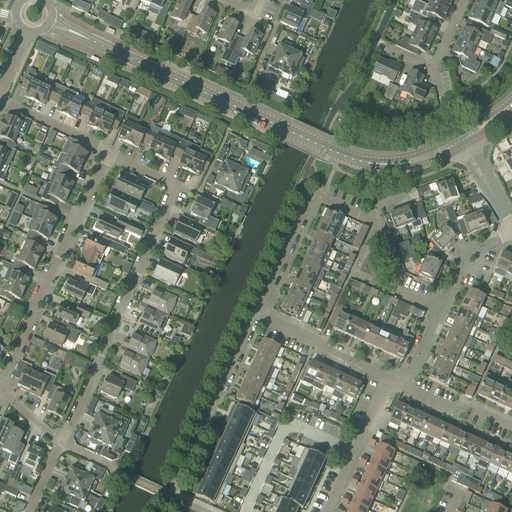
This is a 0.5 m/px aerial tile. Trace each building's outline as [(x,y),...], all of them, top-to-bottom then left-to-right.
[(121,0),(123,0),(126,1),(123,6),(129,9),(132,0),(119,0),(121,1),(121,0)] [(140,0),(150,5),(152,0),(132,0),(129,9),(134,12),(140,0)] [(147,12),(157,16),(153,25),(159,28),(170,6),(164,3),(165,0),(152,0),(150,5),(147,12)] [(178,21),(176,27),(186,31),(192,18),(186,15),(191,3),(184,0),(178,0),(170,18),(178,21)] [(298,0),(296,4),(300,6),(311,11),(313,5),(311,4),(312,0),(298,0)] [(431,15),(443,20),(448,8),(430,0),(428,6),(415,1),(410,12),(411,12),(426,19),(428,20),(431,15)] [(430,0),(448,8),(452,0),(430,0)] [(500,2),(494,0),(476,0),(474,6),(494,15),(499,17),(504,5),(500,3),(500,2)] [(511,1),(508,0),(505,0),(503,4),(511,8),(511,1)] [(302,19),(307,21),(312,11),(311,11),(300,6),(297,11),(287,7),(280,23),(296,31),(302,19)] [(474,6),(468,18),(488,28),(494,15),(474,6)] [(204,9),(198,21),(192,18),(186,31),(196,36),(198,31),(206,34),(216,14),(204,9)] [(416,28),(413,34),(431,42),(436,30),(423,24),(426,19),(411,12),(409,18),(411,19),(409,24),(416,28)] [(99,13),(96,19),(103,22),(106,16),(99,13)] [(225,43),(222,48),(221,51),(224,52),(220,60),(228,63),(238,40),(232,37),(238,25),(226,19),(217,39),(225,43)] [(117,21),(114,27),(119,30),(122,23),(117,21)] [(474,33),(464,28),(458,40),(476,48),(479,41),(488,45),(493,35),(490,34),(477,28),(474,33)] [(493,28),(490,34),(493,35),(504,40),(507,34),(493,28)] [(245,43),(238,40),(228,63),(235,67),(238,58),(241,60),(245,52),(253,56),(262,36),(250,30),(245,43)] [(397,41),(394,46),(410,53),(412,48),(425,54),(431,42),(413,34),(410,41),(403,37),(400,42),(397,41)] [(476,48),(458,40),(452,52),(465,58),(461,67),(475,74),(479,64),(474,62),(476,58),(473,56),(476,48)] [(292,46),(283,42),(282,45),(279,44),(273,56),(285,61),(290,50),(292,46)] [(35,51),(41,53),(45,46),(38,43),(35,51)] [(290,50),(285,61),(300,68),(304,59),(301,58),(302,55),(290,50)] [(63,53),(58,51),(54,59),(59,62),(63,53)] [(278,76),(280,73),(285,61),(273,56),(268,67),(271,69),(269,72),(278,76)] [(492,56),(488,65),(496,69),(500,61),(492,56)] [(81,62),(73,58),(70,65),(78,68),(81,62)] [(379,59),(373,74),(392,83),(400,67),(389,61),(388,63),(379,59)] [(300,68),(285,61),(280,73),(283,74),(282,78),(288,80),(289,77),(291,78),(293,75),(296,77),(300,68)] [(222,76),(225,70),(218,67),(215,73),(221,77),(222,76)] [(23,97),(34,102),(41,85),(44,79),(36,75),(37,73),(29,70),(21,87),(27,90),(23,97)] [(101,71),(98,80),(107,82),(109,73),(101,71)] [(413,98),(414,97),(422,101),(427,89),(419,85),(423,77),(410,71),(400,92),(413,98)] [(53,102),(58,90),(60,86),(44,79),(41,85),(34,102),(44,106),(47,99),(53,102)] [(389,84),(383,97),(391,101),(397,88),(389,84)] [(65,116),(73,99),(75,93),(60,86),(58,90),(53,102),(58,104),(55,111),(65,116)] [(136,94),(148,100),(151,93),(139,87),(136,94)] [(75,93),(73,99),(65,116),(76,121),(79,114),(84,116),(90,105),(84,102),(85,98),(75,93)] [(276,94),(273,101),(286,107),(291,97),(287,96),(285,99),(276,94)] [(90,105),(84,116),(90,119),(87,126),(97,131),(104,114),(106,110),(108,106),(92,99),(90,105)] [(177,105),(167,101),(164,108),(174,112),(177,105)] [(128,112),(130,106),(125,103),(122,109),(128,112)] [(108,106),(104,114),(97,131),(107,135),(110,128),(116,131),(124,113),(108,106)] [(25,137),(31,122),(15,114),(13,119),(5,116),(1,126),(17,134),(25,137)] [(118,139),(128,144),(135,127),(138,121),(126,115),(123,122),(125,123),(118,139)] [(13,143),(17,134),(1,126),(0,127),(0,138),(3,140),(1,144),(12,150),(15,144),(13,143)] [(145,132),(135,127),(128,144),(138,149),(142,142),(147,144),(152,133),(146,130),(145,132)] [(158,158),(166,141),(169,134),(154,128),(152,133),(147,144),(151,146),(148,153),(158,158)] [(176,158),(182,146),(184,141),(169,134),(166,141),(158,158),(168,163),(172,156),(176,158)] [(83,145),(71,140),(69,145),(71,146),(66,156),(83,164),(88,153),(80,150),(83,145)] [(198,149),(199,148),(184,141),(182,146),(176,158),(181,160),(178,167),(188,172),(196,155),(198,149)] [(259,143),(257,148),(265,152),(266,152),(268,146),(259,142),(259,143)] [(0,162),(4,164),(8,154),(10,155),(12,150),(1,144),(0,146),(0,162)] [(223,147),(216,161),(221,163),(228,149),(223,147)] [(198,149),(196,155),(188,172),(199,177),(202,169),(206,171),(213,156),(198,149)] [(251,149),(248,155),(269,164),(272,158),(251,149)] [(78,174),(83,164),(66,156),(62,166),(60,165),(57,170),(69,175),(71,171),(78,174)] [(225,161),(219,173),(231,178),(236,166),(238,162),(230,158),(228,162),(225,161)] [(4,164),(0,162),(0,180),(4,182),(7,175),(5,175),(9,166),(4,164)] [(248,172),(236,166),(231,178),(246,185),(250,176),(247,175),(248,172)] [(52,186),(69,194),(74,183),(67,180),(69,175),(57,170),(55,169),(48,184),(52,186)] [(121,187),(119,192),(139,202),(144,190),(139,187),(141,182),(121,173),(119,179),(118,179),(115,184),(121,187)] [(219,173),(214,184),(217,186),(215,189),(224,193),(225,190),(226,190),(231,178),(219,173)] [(246,185),(231,178),(226,190),(237,195),(239,192),(242,194),(246,185)] [(454,185),(452,180),(435,186),(435,184),(429,186),(431,191),(436,189),(439,195),(458,188),(456,184),(454,185)] [(416,190),(417,196),(424,194),(430,191),(431,191),(429,186),(429,185),(416,190)] [(64,204),(69,194),(52,186),(48,196),(46,195),(43,200),(55,206),(57,201),(64,204)] [(439,195),(442,206),(459,200),(457,195),(459,194),(458,188),(439,195)] [(134,213),(139,202),(119,192),(116,198),(110,195),(108,200),(109,201),(106,207),(126,217),(129,211),(134,213)] [(12,193),(9,199),(15,202),(18,196),(12,193)] [(198,198),(199,196),(190,214),(200,219),(198,224),(208,229),(214,232),(219,222),(209,217),(214,205),(198,198)] [(426,218),(420,203),(415,205),(420,220),(426,218)] [(50,216),(52,211),(38,205),(31,220),(36,222),(52,230),(57,219),(50,216)] [(240,208),(233,205),(230,210),(237,214),(240,208)] [(420,220),(415,205),(409,207),(409,206),(404,208),(403,206),(398,208),(405,227),(410,225),(412,229),(422,226),(420,220)] [(450,224),(457,222),(453,211),(451,207),(444,209),(450,224)] [(389,214),(389,215),(384,217),(389,232),(395,230),(405,227),(398,208),(393,210),(394,212),(389,214)] [(343,217),(328,209),(322,222),(342,231),(344,227),(340,225),(343,217)] [(482,212),(472,215),(479,234),(484,232),(483,230),(488,228),(488,227),(493,225),(489,215),(492,214),(490,210),(482,213),(482,212)] [(463,220),(457,222),(462,237),(468,235),(473,234),(474,236),(479,234),(472,215),(462,219),(463,220)] [(125,228),(100,217),(95,229),(117,239),(122,229),(140,237),(143,230),(127,223),(125,228)] [(208,229),(198,224),(181,217),(173,234),(195,244),(198,237),(201,238),(205,237),(207,233),(208,229)] [(52,230),(36,222),(31,232),(29,231),(27,236),(38,242),(40,237),(48,240),(52,230)] [(322,222),(317,232),(333,239),(337,241),(342,231),(322,222)] [(362,225),(360,230),(356,238),(363,241),(369,228),(362,225)] [(457,238),(446,225),(438,232),(452,246),(455,243),(453,241),(457,238)] [(317,232),(313,242),(328,249),(333,239),(317,232)] [(431,239),(426,244),(437,256),(441,252),(442,252),(446,249),(447,250),(452,246),(438,232),(430,239),(431,239)] [(26,242),(22,252),(38,260),(43,250),(36,246),(38,242),(27,236),(24,242),(26,242)] [(101,256),(105,247),(106,245),(89,238),(84,249),(86,250),(84,255),(100,263),(103,257),(101,256)] [(193,256),(193,255),(195,250),(196,250),(171,238),(163,256),(182,264),(187,253),(193,256)] [(356,238),(352,247),(358,251),(363,241),(356,238)] [(108,246),(106,245),(105,247),(124,256),(127,249),(110,241),(108,246)] [(328,249),(313,242),(308,251),(324,259),(328,261),(332,251),(328,249)] [(412,252),(410,247),(397,252),(398,257),(412,252)] [(195,250),(193,255),(199,258),(202,253),(195,250)] [(328,261),(324,259),(308,251),(304,261),(323,270),(328,272),(329,270),(329,268),(325,266),(328,261)] [(15,261),(13,266),(24,272),(27,267),(34,270),(38,260),(22,252),(17,262),(15,261)] [(412,252),(398,257),(401,263),(414,258),(412,252)] [(511,256),(503,252),(495,268),(506,273),(511,259),(511,256)] [(91,285),(97,288),(104,291),(107,285),(91,277),(95,268),(97,269),(100,263),(84,255),(81,261),(79,260),(74,271),(94,280),(91,285)] [(442,263),(426,256),(421,265),(440,274),(442,269),(440,268),(442,263)] [(123,271),(127,263),(121,260),(117,268),(123,271)] [(174,287),(181,269),(161,260),(153,277),(174,287)] [(304,261),(299,271),(320,281),(320,280),(319,280),(320,280),(321,280),(323,275),(322,274),(323,270),(304,261)] [(440,274),(421,265),(417,275),(433,282),(435,278),(438,279),(440,274)] [(3,281),(8,283),(8,282),(25,290),(29,280),(22,276),(24,272),(13,266),(11,271),(8,270),(3,281)] [(299,271),(295,281),(311,288),(315,290),(320,281),(299,271)] [(92,298),(97,288),(91,285),(79,279),(76,285),(69,282),(68,284),(66,283),(63,290),(65,291),(64,293),(81,301),(84,295),(92,298)] [(311,288),(295,281),(290,291),(306,298),(311,288)] [(20,300),(25,290),(8,282),(8,283),(3,292),(1,291),(0,294),(0,297),(10,302),(13,297),(20,300)] [(150,299),(144,296),(141,304),(168,316),(176,299),(154,289),(150,299)] [(485,297),(469,290),(464,300),(480,307),(485,297)] [(286,300),(305,310),(307,310),(307,307),(306,305),(303,304),(306,298),(290,291),(286,300)] [(326,295),(330,297),(335,300),(337,296),(332,294),(328,291),(326,295)] [(504,295),(497,292),(495,297),(501,300),(504,295)] [(178,303),(185,306),(188,300),(181,297),(178,303)] [(307,310),(305,310),(286,300),(281,311),(292,316),(291,318),(301,323),(307,311),(307,310)] [(404,304),(394,300),(392,305),(396,307),(393,312),(399,315),(404,304)] [(480,307),(464,300),(460,309),(476,317),(480,307)] [(79,315),(88,319),(91,312),(78,306),(76,310),(61,303),(56,316),(75,325),(79,315)] [(160,333),(168,316),(141,304),(138,311),(143,314),(139,323),(160,333)] [(414,309),(404,304),(399,315),(406,318),(408,312),(412,314),(414,309)] [(347,309),(338,305),(329,324),(334,326),(333,329),(343,334),(350,318),(344,315),(347,309)] [(507,320),(511,309),(507,307),(502,317),(507,320)] [(414,309),(412,314),(422,319),(424,314),(414,309)] [(482,320),(475,317),(476,317),(460,309),(456,319),(471,326),(476,328),(479,323),(481,322),(482,320)] [(326,319),(321,317),(316,329),(321,332),(326,319)] [(360,322),(350,318),(343,334),(353,338),(360,322)] [(471,326),(456,319),(451,329),(467,337),(471,326)] [(360,322),(353,338),(363,343),(370,327),(360,322)] [(64,340),(74,344),(79,333),(67,327),(65,331),(50,324),(44,337),(62,346),(64,340)] [(380,331),(370,327),(363,343),(373,347),(380,331)] [(498,327),(493,336),(498,339),(501,333),(503,329),(498,327)] [(380,331),(373,347),(382,352),(392,331),(385,328),(385,329),(381,328),(380,331)] [(404,329),(402,335),(392,356),(403,361),(410,345),(413,338),(407,335),(409,331),(404,329)] [(467,337),(451,329),(447,339),(462,346),(467,348),(471,339),(467,337)] [(382,352),(392,356),(402,335),(392,331),(382,352)] [(124,340),(121,347),(148,360),(156,342),(134,333),(130,342),(124,340)] [(493,336),(489,347),(494,349),(498,339),(493,336)] [(462,346),(447,339),(442,349),(463,358),(464,355),(459,352),(462,346)] [(263,340),(259,350),(275,357),(279,347),(263,340)] [(119,367),(140,377),(148,360),(121,347),(118,355),(123,357),(119,367)] [(463,358),(442,349),(438,358),(453,366),(456,360),(461,363),(463,358)] [(254,359),(270,367),(275,357),(259,350),(254,359)] [(506,361),(502,359),(495,355),(492,362),(503,367),(504,366),(506,361)] [(70,366),(73,359),(66,356),(64,360),(63,363),(70,366)] [(453,366),(438,358),(433,368),(449,375),(453,366)] [(250,370),(265,377),(271,379),(275,369),(270,367),(254,359),(250,370)] [(314,382),(321,366),(311,362),(308,361),(299,381),(302,382),(312,387),(314,382)] [(28,393),(37,374),(30,371),(32,366),(21,362),(16,374),(21,377),(17,386),(18,387),(28,391),(28,393)] [(331,371),(321,366),(314,382),(312,387),(311,387),(321,392),(331,371)] [(480,366),(478,370),(476,374),(481,376),(483,372),(483,373),(485,368),(480,366)] [(449,375),(433,368),(428,379),(444,386),(448,388),(452,378),(449,376),(449,375)] [(265,377),(250,370),(245,379),(261,386),(266,389),(271,379),(265,377)] [(341,375),(331,371),(321,392),(324,393),(326,392),(328,388),(334,391),(341,375)] [(44,388),(50,390),(52,386),(56,378),(44,372),(42,376),(37,374),(28,393),(36,397),(40,398),(44,388)] [(341,401),(350,380),(341,375),(334,391),(331,397),(341,401)] [(100,393),(116,400),(122,388),(132,393),(136,383),(120,376),(118,381),(108,376),(107,378),(100,393)] [(245,379),(241,389),(260,398),(262,395),(258,393),(261,386),(245,379)] [(493,383),(484,379),(477,395),(488,400),(496,381),(495,380),(493,383)] [(488,400),(498,405),(507,384),(497,379),(496,381),(488,400)] [(363,386),(350,380),(341,401),(345,403),(347,397),(356,402),(363,386)] [(511,386),(507,384),(498,405),(507,409),(511,399),(511,386)] [(61,418),(70,400),(72,395),(63,391),(60,389),(52,386),(50,390),(46,399),(51,402),(47,412),(61,418)] [(476,388),(471,386),(469,386),(464,396),(471,399),(476,388)] [(241,389),(236,400),(252,407),(255,400),(259,402),(260,398),(241,389)] [(278,394),(287,398),(290,393),(285,390),(281,389),(278,394)] [(399,428),(400,424),(408,408),(397,404),(390,419),(388,423),(399,428)] [(236,407),(232,417),(251,426),(251,425),(256,415),(237,406),(236,407)] [(410,429),(417,413),(408,408),(400,424),(406,427),(404,431),(408,433),(410,429)] [(84,414),(83,415),(90,417),(92,411),(86,409),(84,414)] [(111,416),(102,412),(101,415),(98,414),(95,420),(93,426),(105,431),(111,416)] [(272,413),(270,418),(278,421),(281,417),(272,413)] [(427,417),(417,413),(410,429),(420,433),(427,417)] [(112,414),(111,416),(105,431),(120,438),(121,439),(129,422),(112,414)] [(232,417),(227,427),(247,435),(251,426),(232,417)] [(427,417),(420,433),(426,436),(424,441),(428,443),(430,438),(437,422),(427,417)] [(0,445),(3,446),(11,429),(13,426),(7,423),(8,421),(2,419),(0,422),(0,445)] [(437,422),(430,438),(428,443),(431,444),(434,439),(440,442),(447,426),(437,422)] [(97,447),(99,443),(105,431),(93,426),(88,435),(87,437),(90,439),(88,442),(97,447)] [(447,426),(440,442),(449,447),(457,431),(447,426)] [(227,427),(223,436),(242,445),(247,435),(227,427)] [(7,461),(16,465),(17,463),(24,446),(19,444),(24,433),(18,430),(17,432),(11,429),(3,446),(1,450),(11,454),(7,461)] [(105,431),(99,443),(109,447),(111,448),(112,445),(116,447),(120,438),(105,431)] [(466,435),(457,431),(449,447),(459,451),(466,435)] [(476,440),(466,435),(459,451),(469,456),(476,440)] [(223,436),(218,446),(236,454),(240,456),(245,446),(242,445),(223,436)] [(382,442),(390,445),(392,440),(385,437),(382,442)] [(403,445),(399,443),(392,440),(390,445),(400,450),(403,445)] [(469,456),(479,460),(486,444),(476,440),(469,456)] [(134,446),(128,443),(124,451),(130,454),(134,446)] [(374,455),(390,462),(395,452),(379,444),(374,455)] [(486,471),(489,464),(496,449),(486,444),(479,460),(476,466),(486,471)] [(38,464),(44,451),(36,448),(31,445),(22,465),(35,471),(37,466),(38,467),(39,464),(38,464)] [(218,446),(214,456),(235,466),(240,468),(245,458),(240,456),(236,454),(218,446)] [(299,447),(294,457),(299,460),(321,470),(326,459),(304,449),(299,447)] [(506,453),(496,449),(489,464),(499,469),(506,453)] [(430,455),(424,453),(421,459),(427,462),(430,455)] [(508,473),(511,465),(511,456),(506,453),(499,469),(508,473)] [(370,464),(385,471),(390,462),(374,455),(370,464)] [(214,456),(209,466),(229,475),(228,475),(231,476),(235,466),(214,456)] [(299,460),(294,470),(296,471),(297,470),(316,479),(321,470),(299,460)] [(93,465),(88,463),(84,470),(83,474),(88,476),(92,469),(93,465)] [(365,473),(381,481),(385,471),(370,464),(365,473)] [(9,479),(16,482),(22,468),(16,465),(9,479)] [(77,485),(83,474),(84,470),(75,466),(74,470),(71,468),(68,474),(65,480),(77,485)] [(209,466),(205,476),(224,485),(224,484),(228,475),(229,475),(209,466)] [(451,481),(456,483),(463,468),(459,467),(457,472),(455,471),(451,481)] [(462,486),(467,476),(465,475),(467,470),(463,468),(456,483),(462,486)] [(296,471),(292,480),(312,489),(316,479),(297,470),(296,471)] [(360,484),(376,491),(381,481),(365,473),(360,484)] [(88,476),(83,474),(77,485),(89,491),(92,493),(97,483),(93,482),(94,479),(91,477),(88,476)] [(205,476),(200,485),(220,494),(219,495),(222,496),(222,495),(226,486),(227,485),(224,484),(224,485),(205,476)] [(467,489),(470,484),(472,479),(467,476),(462,486),(467,489)] [(49,479),(45,489),(51,491),(55,483),(55,482),(49,479)] [(9,480),(6,486),(12,489),(14,483),(9,480)] [(61,496),(70,500),(77,485),(65,480),(63,486),(60,491),(63,493),(61,496)] [(292,480),(287,490),(290,491),(307,499),(312,489),(292,480)] [(0,493),(2,494),(4,493),(4,492),(16,497),(18,492),(17,492),(14,490),(12,489),(6,486),(0,483),(0,493)] [(376,491),(360,484),(356,494),(372,501),(376,491)] [(478,487),(474,486),(470,484),(467,489),(476,493),(478,487)] [(89,491),(77,485),(70,500),(68,504),(77,508),(81,501),(83,502),(87,494),(89,491)] [(195,495),(195,496),(215,505),(219,495),(220,494),(200,485),(195,495)] [(399,490),(394,499),(401,502),(405,493),(399,490)] [(285,500),(285,501),(299,507),(299,508),(302,509),(307,499),(290,491),(285,500)] [(351,504),(367,511),(372,501),(356,494),(351,504)] [(470,499),(464,496),(461,502),(463,503),(465,504),(467,505),(470,499)] [(280,498),(275,508),(277,509),(283,511),(296,511),(299,508),(299,507),(285,501),(285,500),(280,498)] [(95,509),(100,511),(105,501),(100,499),(95,509)]
